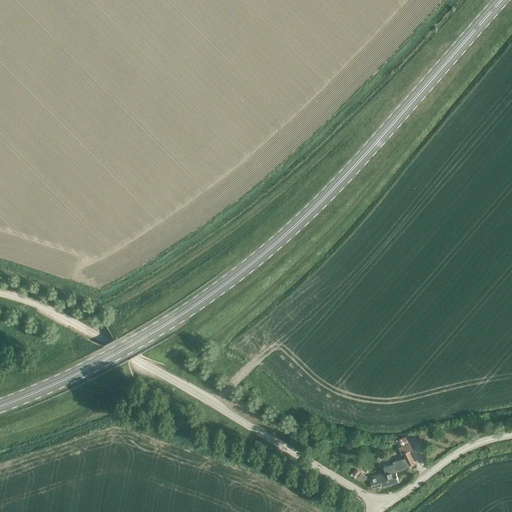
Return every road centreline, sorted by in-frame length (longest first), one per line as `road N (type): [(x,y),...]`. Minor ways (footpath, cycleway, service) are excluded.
road 1 (secondary): [(504,0),(303,224),(252,267),(107,361),(0,407)]
road 2 (unclassified): [(379,511),(216,405),(44,307),(0,293)]
road 3 (unclassified): [(379,511),(472,445),(511,435)]
